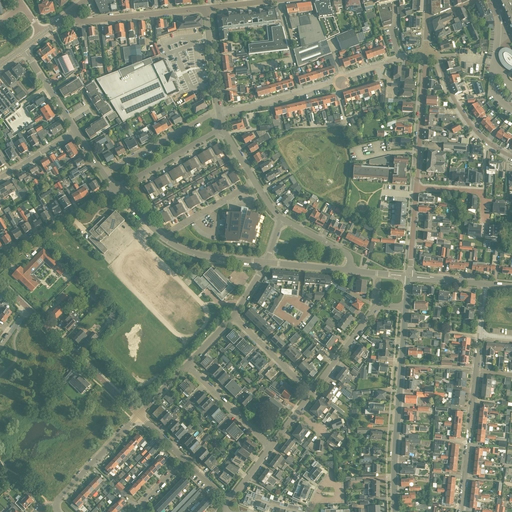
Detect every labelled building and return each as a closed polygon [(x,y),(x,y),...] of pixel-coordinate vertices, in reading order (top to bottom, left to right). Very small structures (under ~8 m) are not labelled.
[(41,15),(47,13),(44,0),(40,0),(42,4),(38,5),(41,15)] [(44,0),(47,13),(54,12),(52,2),(48,3),(47,0),(44,0)] [(96,0),(94,2),(100,15),(105,14),(110,12),(119,11),(120,11),(119,6),(118,0),(96,0)] [(118,0),(119,6),(122,6),(122,11),(129,10),(128,2),(127,2),(126,0),(118,0)] [(147,1),(149,1),(148,0),(141,0),(142,0),(140,1),(141,9),(147,8),(147,1)] [(332,13),(335,21),(338,20),(335,14),(339,12),(337,8),(338,8),(338,9),(342,8),(340,0),(332,0),(333,2),(332,2),(332,6),(334,12),(332,13)] [(346,11),(353,10),(351,0),(344,0),(345,3),(346,11)] [(351,0),(353,10),(353,12),(355,11),(356,14),(362,13),(362,8),(361,8),(360,2),(359,2),(358,2),(358,0),(351,0)] [(360,0),(363,9),(366,19),(367,19),(368,20),(375,18),(372,7),(374,6),(372,0),(360,0)] [(372,0),(374,4),(375,6),(375,9),(377,8),(378,9),(377,10),(382,27),(383,27),(387,26),(392,25),(392,7),(392,6),(394,0),(398,0),(399,0),(398,0),(398,2),(399,6),(402,6),(401,0),(372,0)] [(412,0),(401,0),(402,6),(403,5),(409,4),(410,8),(412,14),(416,13),(422,12),(422,0),(417,0),(412,0)] [(511,0),(500,0),(501,1),(511,25),(511,26),(511,0)] [(335,21),(332,13),(330,8),(329,1),(313,3),(317,17),(326,40),(339,34),(335,21)] [(326,40),(317,17),(316,15),(308,16),(308,12),(311,12),(310,3),(295,5),(307,45),(326,40)] [(483,6),(481,3),(476,5),(479,12),(477,13),(479,17),(481,16),(482,18),(488,16),(486,11),(485,11),(484,10),(485,9),(484,6),(483,6)] [(450,9),(449,4),(445,5),(441,6),(441,5),(439,5),(439,4),(431,5),(431,15),(433,17),(443,12),(450,9)] [(304,46),(307,45),(295,5),(286,6),(292,29),(298,28),(300,40),(303,39),(304,46)] [(399,6),(399,8),(400,14),(400,18),(406,16),(412,14),(410,8),(404,10),(403,5),(402,6),(399,6)] [(256,13),(251,14),(251,20),(257,20),(257,24),(252,25),(252,27),(266,26),(266,29),(269,28),(268,26),(274,25),(274,22),(280,22),(276,8),(268,9),(265,10),(265,9),(264,9),(264,12),(261,12),(261,11),(262,11),(256,11),(256,13)] [(462,24),(466,22),(467,24),(470,23),(468,19),(464,9),(457,12),(459,17),(461,22),(462,24)] [(222,15),(216,16),(218,29),(218,31),(218,32),(219,34),(219,42),(227,41),(227,37),(228,37),(228,33),(226,33),(226,31),(252,27),(252,25),(251,20),(251,14),(250,12),(245,13),(246,14),(242,14),(242,12),(236,13),(237,13),(237,15),(234,15),(233,15),(230,16),(230,14),(230,13),(225,14),(225,16),(222,17),(222,16),(222,15)] [(441,23),(442,24),(452,20),(450,15),(440,19),(433,22),(432,23),(433,26),(441,23)] [(199,20),(198,16),(194,17),(182,19),(182,18),(178,18),(179,23),(177,23),(178,29),(201,27),(201,20),(199,20)] [(419,29),(420,18),(411,18),(411,29),(419,29)] [(157,26),(155,26),(156,30),(156,33),(157,34),(156,35),(156,38),(162,36),(161,29),(163,29),(163,25),(166,25),(166,20),(163,21),(162,20),(156,21),(157,26)] [(464,29),(462,24),(461,22),(455,24),(452,25),(455,33),(464,29)] [(144,25),(144,23),(138,23),(139,30),(138,31),(139,36),(143,36),(143,33),(144,33),(144,30),(145,30),(146,30),(147,29),(148,28),(148,27),(147,26),(146,25),(144,25)] [(365,27),(361,28),(363,33),(370,31),(367,23),(364,24),(365,27)] [(442,24),(441,23),(433,26),(434,33),(444,29),(442,24)] [(172,27),(167,29),(168,33),(169,34),(176,32),(177,31),(176,30),(176,24),(172,24),(172,27)] [(487,51),(488,40),(480,40),(473,24),(469,26),(475,41),(476,41),(477,43),(480,42),(479,51),(487,51)] [(112,32),(111,27),(104,28),(105,36),(109,36),(110,38),(113,38),(113,35),(113,32),(112,32)] [(269,28),(266,29),(268,41),(272,40),(272,43),(285,41),(285,39),(281,27),(269,28)] [(95,33),(94,28),(88,29),(89,37),(88,38),(88,41),(97,39),(97,32),(95,33)] [(450,34),(448,29),(443,31),(443,30),(435,33),(437,39),(441,38),(441,39),(446,37),(445,36),(450,34)] [(85,41),(85,38),(84,30),(78,30),(78,38),(81,38),(83,53),(88,53),(87,41),(85,41)] [(345,50),(359,45),(353,30),(336,37),(341,51),(345,50)] [(66,34),(71,43),(73,42),(75,46),(78,44),(72,31),(66,34)] [(71,43),(66,34),(60,37),(63,42),(62,43),(63,46),(65,45),(66,48),(72,45),(71,43)] [(401,34),(401,38),(402,41),(406,41),(405,46),(406,46),(409,46),(409,45),(414,46),(414,45),(417,45),(418,39),(409,39),(409,38),(406,37),(404,37),(403,34),(401,34)] [(375,45),(376,49),(379,56),(385,54),(382,47),(385,46),(381,37),(377,38),(378,42),(379,42),(379,44),(375,45)] [(307,45),(304,46),(293,50),(298,67),(317,60),(317,59),(331,54),(326,40),(307,45)] [(272,43),(248,46),(249,55),(287,50),(285,41),(272,43)] [(450,43),(450,41),(446,42),(446,41),(438,44),(441,51),(455,47),(454,42),(450,43)] [(156,56),(159,55),(160,55),(155,43),(152,45),(153,47),(149,48),(153,58),(156,56)] [(373,58),(369,47),(368,47),(367,43),(365,44),(366,48),(367,47),(368,50),(369,52),(365,53),(367,60),(373,58)] [(43,49),(49,57),(51,56),(53,59),(56,57),(53,53),(54,52),(49,44),(48,45),(47,44),(46,44),(45,46),(45,48),(43,49)] [(221,54),(233,52),(232,44),(220,45),(221,54)] [(141,62),(141,56),(140,46),(130,47),(131,58),(132,65),(141,62)] [(379,56),(376,49),(372,51),(372,49),(373,49),(372,46),(369,47),(373,58),(379,56)] [(131,62),(131,60),(127,60),(126,48),(123,48),(124,63),(131,62)] [(48,58),(49,57),(43,49),(41,51),(39,50),(37,52),(37,54),(42,61),(44,60),(47,64),(50,61),(48,58)] [(350,65),(356,63),(351,49),(348,50),(349,53),(350,53),(351,56),(352,57),(348,59),(350,65)] [(351,49),(356,63),(362,61),(359,55),(357,56),(356,54),(355,54),(354,52),(353,52),(352,49),(351,49)] [(510,70),(511,70),(511,51),(511,52),(511,51),(510,50),(508,50),(507,49),(506,49),(504,49),(503,50),(502,50),(501,51),(500,52),(500,53),(500,54),(499,56),(499,57),(500,58),(500,59),(501,60),(502,63),(503,65),(505,67),(508,69),(510,70)] [(73,69),(79,67),(76,62),(71,50),(65,52),(67,56),(73,69)] [(241,53),(236,54),(236,58),(245,57),(245,62),(248,61),(247,53),(241,53)] [(327,68),(329,75),(335,73),(333,67),(335,66),(334,63),(334,62),(331,55),(327,56),(331,67),(327,68)] [(74,71),(73,69),(67,56),(58,60),(57,57),(54,59),(59,70),(62,73),(63,73),(64,75),(74,71)] [(223,65),(232,63),(231,56),(222,57),(223,65)] [(98,67),(102,67),(101,57),(100,57),(91,58),(92,68),(93,68),(96,68),(98,67)] [(350,65),(348,59),(343,60),(342,57),(340,58),(341,61),(342,61),(344,68),(350,65)] [(118,71),(96,80),(110,102),(121,120),(123,123),(164,101),(170,97),(176,94),(176,93),(179,92),(174,82),(176,81),(172,73),(170,74),(163,59),(153,64),(150,59),(118,71)] [(455,67),(453,62),(452,59),(448,60),(449,63),(444,64),(447,71),(454,69),(455,72),(461,70),(460,67),(456,68),(456,67),(455,67)] [(323,77),(320,66),(318,61),(316,62),(318,69),(318,70),(318,71),(315,72),(317,79),(323,77)] [(236,72),(250,70),(249,68),(248,62),(245,62),(245,67),(235,68),(236,72)] [(232,63),(223,65),(223,72),(233,71),(232,63)] [(24,73),(17,64),(7,72),(1,77),(11,89),(17,84),(14,81),(24,73)] [(329,75),(327,68),(323,70),(322,68),(323,68),(322,65),(320,66),(323,77),(329,75)] [(312,81),(307,68),(306,66),(304,67),(305,71),(306,71),(307,73),(308,75),(303,76),(306,83),(312,81)] [(317,79),(315,72),(311,73),(310,72),(311,72),(310,69),(309,67),(307,68),(312,81),(317,79)] [(405,73),(401,73),(401,69),(394,68),(393,80),(400,80),(400,82),(404,83),(404,90),(400,90),(399,97),(411,98),(411,91),(414,91),(414,83),(412,83),(413,72),(405,71),(405,73)] [(66,80),(75,73),(74,71),(65,78),(66,80)] [(225,82),(234,81),(233,74),(224,75),(225,82)] [(306,83),(303,76),(299,77),(298,74),(295,75),(296,78),(297,78),(300,85),(306,83)] [(451,86),(461,82),(460,78),(459,75),(449,78),(451,85),(451,86)] [(285,82),(287,88),(293,87),(291,80),(292,80),(291,76),(289,77),(290,80),(285,82)] [(287,88),(285,82),(281,83),(281,81),(281,78),(278,79),(282,90),(287,88)] [(84,88),(78,79),(66,87),(65,86),(59,90),(64,99),(70,95),(71,96),(84,88)] [(234,81),(225,82),(226,89),(235,88),(234,81)] [(436,87),(435,87),(434,87),(435,81),(428,81),(428,90),(434,90),(434,91),(442,90),(441,86),(436,87)] [(264,95),(270,94),(266,82),(264,83),(264,84),(261,85),(262,88),(264,95)] [(276,92),(274,85),(270,86),(269,85),(270,84),(269,82),(266,82),(270,94),(276,92)] [(461,82),(451,86),(455,95),(462,92),(459,87),(464,84),(463,82),(461,82)] [(106,106),(96,90),(97,89),(93,83),(84,88),(88,94),(87,95),(98,112),(99,111),(103,117),(111,112),(107,105),(106,106)] [(378,83),(372,85),(374,91),(379,90),(380,94),(382,93),(381,89),(380,89),(378,83)] [(0,87),(0,111),(2,114),(17,103),(3,85),(0,87)] [(370,93),(374,91),(372,85),(366,86),(369,97),(370,97),(372,104),(375,104),(373,97),(372,97),(371,94),(370,94),(370,93)] [(264,95),(262,88),(257,90),(256,86),(254,87),(255,91),(256,90),(258,97),(264,95)] [(364,99),(369,97),(366,86),(360,88),(362,95),(364,99)] [(483,96),(481,88),(474,89),(474,90),(475,94),(476,93),(477,97),(483,96)] [(355,101),(358,101),(354,90),(348,92),(350,98),(355,97),(355,98),(355,99),(355,101)] [(23,91),(16,96),(20,101),(27,96),(23,91)] [(233,98),(233,96),(236,95),(236,92),(226,94),(228,102),(233,102),(233,103),(237,102),(237,97),(233,98)] [(346,100),(350,98),(348,92),(342,94),(344,100),(343,100),(344,104),(347,103),(346,100)] [(185,103),(195,97),(193,93),(182,98),(185,103)] [(328,97),(330,104),(334,103),(335,106),(337,106),(337,102),(336,102),(334,95),(328,97)] [(36,98),(32,101),(34,104),(33,105),(36,109),(41,105),(44,102),(43,102),(44,101),(41,96),(37,99),(36,98)] [(437,106),(438,97),(427,96),(427,106),(437,106)] [(167,106),(173,102),(170,97),(164,101),(167,106)] [(322,110),(325,109),(322,98),(316,99),(318,106),(322,105),(323,107),(322,107),(322,110)] [(195,113),(206,108),(202,100),(192,106),(195,113)] [(310,112),(313,112),(310,101),(304,102),(306,109),(308,108),(309,110),(310,110),(310,112)] [(473,113),(481,108),(483,107),(479,101),(477,103),(469,108),(473,113)] [(298,115),(301,115),(298,103),(292,105),(294,112),(298,111),(298,112),(298,115)] [(412,113),(412,104),(402,104),(402,112),(412,113)] [(42,117),(51,111),(47,106),(40,111),(43,115),(41,117),(40,115),(34,119),(36,123),(39,121),(38,120),(39,119),(37,117),(41,115),(42,117)] [(286,118),(289,117),(286,106),(280,108),(282,114),(286,114),(286,115),(286,118)] [(481,108),(473,113),(477,119),(480,117),(481,119),(486,115),(481,108)] [(38,120),(39,121),(43,119),(45,118),(47,121),(54,117),(51,111),(42,117),(41,115),(37,117),(39,119),(38,120)] [(110,122),(118,117),(114,112),(107,117),(110,122)] [(158,124),(162,132),(168,129),(164,121),(166,124),(170,122),(165,112),(164,113),(164,112),(161,114),(162,117),(157,120),(158,121),(157,122),(158,124)] [(178,116),(176,112),(173,114),(173,113),(169,115),(172,120),(175,125),(181,121),(178,116)] [(433,127),(433,126),(433,116),(426,116),(425,127),(433,127)] [(486,128),(491,123),(489,122),(491,120),(488,117),(486,118),(481,123),(486,128)] [(25,121),(29,126),(33,123),(29,118),(25,121)] [(90,140),(96,136),(96,135),(108,127),(102,118),(90,126),(91,127),(84,131),(90,140)] [(491,123),(486,128),(491,133),(496,128),(497,126),(499,128),(506,120),(504,118),(497,126),(494,123),(492,125),(491,123)] [(238,130),(244,128),(248,127),(245,119),(235,122),(236,122),(231,124),(233,131),(238,129),(238,130)] [(411,134),(411,125),(400,125),(396,124),(396,120),(387,124),(387,126),(393,127),(393,131),(404,132),(403,133),(411,134)] [(53,135),(57,133),(56,133),(62,129),(57,122),(48,128),(53,135)] [(157,135),(162,132),(158,124),(152,128),(155,133),(157,135)] [(461,130),(458,124),(451,128),(452,130),(448,129),(447,133),(454,134),(461,130)] [(36,133),(31,125),(25,128),(26,130),(29,128),(30,130),(27,132),(30,137),(28,139),(33,147),(38,143),(33,135),(36,133)] [(103,135),(118,127),(117,125),(102,133),(103,135)] [(43,129),(37,133),(41,140),(44,138),(43,136),(46,134),(44,130),(43,129)] [(501,140),(505,134),(503,133),(504,132),(501,129),(496,137),(501,140)] [(133,136),(135,139),(135,140),(138,138),(141,144),(149,140),(145,133),(144,133),(142,130),(138,132),(140,135),(138,137),(137,134),(134,136),(133,136)] [(444,143),(447,144),(447,138),(436,137),(436,139),(432,138),(433,132),(425,131),(424,141),(431,141),(431,142),(444,143)] [(254,138),(251,133),(247,136),(247,135),(242,138),(245,144),(254,138)] [(266,134),(259,138),(252,142),(253,144),(248,148),(247,148),(247,150),(249,153),(250,153),(251,153),(258,149),(257,146),(266,140),(266,141),(270,138),(267,133),(266,134)] [(505,134),(501,140),(507,144),(511,136),(508,134),(507,135),(505,134)] [(106,141),(111,149),(114,147),(107,135),(104,137),(106,140),(106,141)] [(16,148),(18,147),(22,154),(25,152),(27,150),(24,145),(23,144),(26,142),(23,138),(13,143),(16,148)] [(129,151),(137,147),(133,141),(129,143),(128,139),(124,141),(126,145),(129,151)] [(10,161),(17,157),(12,149),(14,147),(11,141),(6,145),(8,149),(6,151),(6,152),(5,152),(10,161)] [(109,150),(111,149),(106,141),(104,141),(106,145),(105,145),(108,150),(102,153),(107,163),(114,159),(109,150)] [(118,157),(124,153),(122,148),(123,147),(120,142),(117,144),(119,148),(115,151),(118,157)] [(467,145),(447,144),(444,143),(443,149),(454,150),(454,151),(466,152),(467,145)] [(66,155),(75,149),(71,144),(64,148),(67,153),(65,154),(66,155)] [(210,149),(217,161),(220,167),(230,161),(228,158),(222,162),(220,159),(219,155),(222,153),(219,148),(220,148),(219,145),(218,146),(217,145),(210,149)] [(469,149),(469,156),(472,157),(472,154),(482,155),(483,149),(481,149),(481,147),(472,146),(472,147),(472,149),(469,149)] [(61,157),(62,159),(66,156),(67,156),(68,155),(71,159),(78,154),(75,149),(66,155),(65,154),(65,153),(61,155),(62,157),(61,157)] [(214,163),(217,161),(210,149),(203,154),(208,162),(211,160),(214,163)] [(428,165),(427,172),(436,173),(438,173),(444,173),(445,167),(445,160),(446,153),(443,153),(440,153),(438,152),(437,152),(429,151),(428,158),(428,160),(428,164),(428,165)] [(263,153),(262,152),(253,157),(257,163),(262,161),(267,158),(264,153),(263,153)] [(205,163),(208,162),(203,154),(195,158),(202,170),(206,168),(205,163)] [(389,156),(383,157),(374,159),(369,161),(369,165),(388,166),(389,156)] [(199,171),(202,170),(195,158),(188,162),(193,170),(196,169),(199,171)] [(393,171),(406,171),(406,166),(407,166),(408,159),(393,158),(393,165),(398,165),(398,169),(396,169),(397,166),(394,166),(393,171)] [(45,171),(48,170),(46,166),(50,164),(46,159),(40,163),(45,171)] [(84,164),(81,159),(78,160),(77,159),(69,164),(72,167),(75,165),(78,168),(84,164)] [(263,173),(270,168),(269,166),(272,164),(270,161),(260,167),(263,173)] [(496,161),(495,170),(502,170),(503,162),(496,161)] [(190,172),(193,170),(188,162),(181,166),(189,181),(189,180),(188,178),(191,176),(190,172)] [(288,169),(284,162),(280,165),(281,168),(283,167),(285,171),(288,169)] [(387,182),(388,170),(360,169),(361,166),(353,165),(352,179),(356,180),(357,177),(362,178),(362,179),(377,180),(377,179),(383,179),(383,181),(387,182)] [(40,173),(38,170),(35,166),(29,170),(31,174),(35,172),(39,178),(44,175),(42,172),(40,173)] [(187,182),(189,181),(181,166),(174,170),(178,179),(181,177),(187,182)] [(462,183),(462,182),(463,182),(464,173),(455,173),(455,169),(450,169),(449,178),(452,179),(452,181),(456,181),(456,182),(457,182),(459,182),(462,183)] [(473,174),(473,170),(473,169),(472,169),(472,170),(468,170),(468,181),(472,181),(471,184),(473,184),(475,184),(480,184),(481,179),(482,179),(482,175),(481,175),(481,174),(477,174),(473,174)] [(176,180),(178,179),(174,170),(166,175),(173,186),(177,184),(176,180)] [(280,175),(277,171),(273,173),(272,172),(265,176),(269,182),(271,180),(272,183),(276,180),(275,178),(280,175)] [(405,177),(406,171),(393,171),(393,175),(396,175),(396,172),(398,172),(397,177),(392,176),(392,183),(406,184),(407,177),(405,177)] [(224,174),(231,186),(238,181),(239,180),(237,178),(236,178),(234,173),(231,175),(228,172),(224,174)] [(26,177),(24,174),(24,173),(17,177),(20,181),(23,179),(26,184),(32,180),(29,176),(26,177)] [(224,190),(231,186),(224,174),(221,176),(222,180),(219,182),(224,190)] [(170,188),(173,186),(166,175),(159,179),(164,187),(167,185),(170,188)] [(94,182),(92,178),(88,180),(90,184),(89,185),(93,191),(99,188),(95,181),(94,182)] [(21,190),(22,190),(15,179),(11,181),(18,192),(17,192),(19,195),(23,193),(21,190)] [(161,189),(164,187),(159,179),(152,183),(159,195),(162,193),(161,189)] [(224,190),(219,182),(216,183),(213,180),(210,182),(217,194),(224,190)] [(3,185),(9,195),(13,192),(16,191),(12,184),(10,185),(8,182),(3,185)] [(58,187),(59,191),(63,189),(59,182),(54,185),(55,189),(58,187)] [(209,198),(217,194),(210,182),(206,184),(207,188),(204,190),(209,198)] [(281,196),(283,195),(282,192),(284,191),(282,189),(286,187),(282,182),(279,184),(280,186),(273,190),(277,195),(278,195),(279,197),(280,196),(281,196)] [(296,182),(291,187),(293,190),(296,187),(299,191),(301,188),(298,186),(296,182)] [(155,197),(159,195),(152,183),(144,187),(145,188),(144,188),(145,191),(146,190),(149,196),(152,194),(155,197)] [(0,195),(2,199),(9,195),(3,185),(0,186),(0,195)] [(78,192),(82,199),(88,195),(84,188),(78,192)] [(209,198),(204,190),(202,192),(199,189),(195,191),(202,203),(209,198)] [(195,207),(202,203),(195,191),(192,192),(193,197),(190,198),(195,207)] [(76,203),(82,199),(78,192),(72,196),(76,203)] [(287,208),(289,203),(294,198),(291,195),(290,196),(287,193),(282,198),(283,198),(281,201),(287,208)] [(437,204),(438,198),(427,197),(427,196),(420,195),(419,202),(437,204)] [(317,197),(315,196),(314,197),(314,196),(312,198),(311,197),(309,201),(310,202),(309,205),(311,207),(317,197)] [(476,209),(477,197),(469,196),(468,203),(465,203),(465,209),(476,209)] [(64,209),(70,206),(65,197),(59,200),(64,209)] [(180,215),(187,211),(180,197),(176,199),(177,201),(178,205),(175,207),(180,215)] [(195,207),(190,198),(187,200),(184,197),(181,199),(180,197),(187,211),(195,207)] [(54,215),(61,212),(57,206),(58,205),(56,201),(52,203),(54,207),(51,209),(54,215)] [(505,207),(505,204),(504,204),(504,201),(499,201),(499,204),(495,204),(495,208),(494,208),(493,213),(500,214),(501,214),(501,211),(505,211),(505,207)] [(301,208),(302,206),(297,203),(296,206),(295,206),(292,211),(300,215),(301,211),(305,213),(306,210),(301,208)] [(180,215),(175,207),(173,208),(169,205),(166,207),(173,219),(180,215)] [(330,218),(336,207),(333,205),(330,210),(329,210),(326,216),(330,218)] [(24,213),(22,211),(20,207),(17,209),(25,222),(28,221),(24,213)] [(45,208),(44,207),(37,211),(40,216),(41,215),(45,221),(50,218),(47,213),(48,212),(46,208),(45,208)] [(165,224),(173,219),(166,207),(163,209),(163,210),(159,213),(163,220),(163,221),(164,224),(165,223),(165,224)] [(261,216),(247,213),(248,210),(241,208),(240,215),(226,213),(225,225),(224,225),(223,231),(224,231),(223,242),(237,244),(237,245),(239,246),(240,242),(249,244),(254,245),(261,216)] [(315,223),(320,214),(317,213),(317,211),(314,209),(311,214),(308,219),(315,223)] [(17,223),(10,212),(6,215),(10,222),(12,221),(15,225),(17,223)] [(124,221),(115,212),(106,220),(104,218),(89,232),(92,235),(88,239),(104,254),(108,250),(100,242),(107,235),(109,236),(124,221)] [(35,227),(41,223),(35,214),(31,216),(34,221),(32,222),(35,227)] [(320,214),(315,223),(322,226),(325,221),(324,221),(326,218),(323,216),(320,214)] [(425,222),(443,224),(452,225),(452,222),(450,222),(451,220),(443,219),(436,218),(436,217),(424,216),(424,219),(424,220),(424,222),(425,222)] [(22,221),(21,219),(18,221),(19,223),(25,233),(31,230),(27,223),(25,224),(23,220),(22,221)] [(334,232),(338,224),(332,221),(327,229),(334,232)] [(338,224),(334,232),(340,236),(344,228),(341,226),(338,224)] [(373,227),(366,224),(365,224),(363,228),(371,232),(373,228),(372,228),(373,227)] [(481,226),(477,226),(477,225),(474,225),(474,226),(469,226),(469,234),(476,235),(475,237),(481,237),(481,226)] [(15,239),(22,235),(16,226),(13,227),(14,228),(9,232),(12,237),(13,236),(15,239)] [(496,238),(497,235),(498,235),(498,230),(497,230),(497,227),(490,226),(489,235),(485,235),(485,241),(493,242),(493,238),(496,238)] [(396,230),(394,230),(390,229),(390,235),(396,236),(396,239),(400,239),(401,237),(403,237),(404,230),(396,230)] [(10,237),(6,231),(3,233),(5,236),(2,239),(6,245),(11,242),(9,238),(10,237)] [(358,237),(359,235),(356,233),(355,235),(349,232),(345,238),(348,240),(355,244),(358,237)] [(424,241),(430,241),(430,237),(437,238),(438,233),(434,233),(427,232),(427,234),(424,233),(424,241)] [(365,240),(358,237),(355,244),(361,247),(365,249),(369,242),(365,240)] [(401,252),(402,246),(386,244),(385,253),(394,254),(394,253),(398,253),(398,252),(401,252)] [(20,267),(12,276),(17,281),(18,279),(31,292),(36,288),(39,285),(41,283),(38,280),(33,275),(45,263),(51,269),(57,263),(43,249),(33,259),(23,269),(20,267)] [(458,260),(457,269),(457,270),(460,271),(461,269),(464,270),(465,266),(469,267),(469,263),(464,263),(464,264),(459,264),(459,261),(461,261),(462,253),(459,252),(458,261),(458,260)] [(438,266),(442,267),(443,259),(438,258),(438,257),(431,256),(431,260),(431,259),(430,266),(438,267),(438,266)] [(430,266),(431,259),(427,259),(427,261),(426,261),(426,257),(422,257),(422,261),(423,261),(423,266),(430,266)] [(457,269),(458,260),(447,259),(446,265),(450,265),(449,268),(457,269)] [(484,266),(484,263),(477,262),(477,263),(473,262),(472,267),(476,267),(476,271),(483,271),(484,266)] [(60,276),(65,272),(58,265),(54,270),(60,276)] [(213,272),(210,269),(200,279),(193,272),(188,276),(203,291),(208,287),(221,302),(235,289),(216,269),(213,272)] [(272,275),(270,275),(269,280),(271,281),(271,280),(277,281),(278,272),(272,271),(272,275)] [(365,289),(366,282),(356,281),(356,287),(352,287),(352,291),(355,291),(355,293),(365,294),(366,289),(365,289)] [(338,285),(332,282),(331,286),(345,293),(347,289),(339,285),(338,285)] [(262,289),(269,293),(272,289),(264,284),(262,289)] [(434,295),(435,288),(413,287),(413,295),(421,296),(421,291),(429,291),(428,295),(434,295)] [(266,298),(269,293),(262,289),(259,293),(266,298)] [(448,302),(449,294),(444,293),(444,292),(440,292),(439,303),(445,304),(445,302),(448,302)] [(264,302),(266,298),(259,293),(256,297),(264,302)] [(64,303),(69,298),(64,294),(59,299),(64,303)] [(470,307),(470,306),(470,305),(474,306),(475,295),(461,294),(460,299),(461,299),(461,301),(467,302),(467,307),(470,307)] [(261,306),(264,302),(256,297),(253,302),(261,306)] [(358,311),(363,305),(352,297),(350,300),(354,303),(352,305),(358,311)] [(344,302),(341,300),(339,303),(346,309),(348,307),(346,305),(347,303),(345,301),(344,302)] [(2,314),(7,318),(11,313),(0,305),(2,303),(0,302),(0,308),(1,309),(1,310),(3,312),(2,314)] [(430,310),(430,303),(428,303),(415,302),(414,310),(430,310)] [(341,312),(344,307),(339,303),(335,308),(341,312)] [(56,319),(63,312),(65,309),(59,304),(57,307),(58,308),(51,314),(56,319)] [(440,319),(441,308),(434,307),(433,318),(440,319)] [(468,312),(469,309),(461,308),(460,312),(460,313),(465,313),(464,322),(465,323),(468,323),(469,322),(469,320),(473,320),(474,313),(468,312)] [(249,319),(255,313),(251,309),(245,315),(249,319)] [(335,315),(348,325),(352,319),(346,314),(344,317),(334,309),(331,313),(335,315)] [(63,326),(67,331),(71,328),(72,326),(74,329),(81,322),(77,318),(75,319),(72,316),(75,313),(73,310),(69,314),(64,318),(68,321),(63,326)] [(112,312),(108,318),(112,321),(116,316),(112,312)] [(252,322),(259,316),(255,313),(249,319),(252,322)] [(343,331),(348,325),(335,315),(333,317),(338,321),(337,322),(339,324),(337,326),(343,331)] [(256,326),(262,320),(259,316),(252,322),(256,326)] [(425,322),(425,316),(420,316),(412,316),(411,324),(419,325),(419,323),(421,323),(421,322),(422,322),(425,322)] [(325,323),(332,329),(336,325),(328,319),(325,323)] [(260,330),(266,323),(262,320),(256,326),(260,330)] [(383,331),(384,321),(384,323),(377,323),(377,327),(374,327),(373,334),(376,335),(376,333),(379,333),(379,331),(383,331)] [(384,321),(383,331),(383,340),(389,341),(389,338),(386,338),(386,330),(390,330),(391,322),(384,321)] [(263,333),(270,327),(266,323),(260,330),(263,333)] [(329,334),(332,329),(325,323),(324,324),(326,325),(323,329),(329,334)] [(270,327),(263,333),(267,337),(273,331),(270,327)] [(87,337),(86,336),(80,330),(72,338),(78,344),(84,338),(91,344),(98,337),(92,332),(87,337)] [(233,345),(240,337),(233,330),(226,338),(233,345)] [(432,338),(432,331),(426,331),(426,333),(419,333),(419,332),(414,331),(414,333),(410,332),(410,339),(413,339),(413,341),(417,341),(417,339),(418,339),(418,337),(432,338)] [(276,345),(285,336),(282,333),(278,338),(275,336),(271,341),(276,345)] [(322,337),(333,345),(337,338),(332,334),(329,338),(324,334),(322,337)] [(289,359),(297,351),(292,346),(300,338),(298,335),(296,337),(297,337),(291,343),(287,347),(290,349),(284,354),(289,359)] [(297,337),(296,337),(294,335),(289,341),(291,343),(297,337)] [(285,336),(276,345),(280,350),(285,345),(283,343),(287,338),(285,336)] [(240,352),(248,345),(240,337),(233,345),(240,352)] [(333,345),(322,337),(320,339),(326,343),(323,346),(324,347),(329,350),(333,345)] [(315,339),(312,342),(313,343),(316,345),(320,349),(323,345),(315,339)] [(456,344),(455,346),(460,346),(460,347),(459,347),(458,351),(462,351),(469,352),(470,346),(460,345),(460,343),(459,342),(456,342),(456,344)] [(493,364),(494,352),(495,345),(487,344),(486,357),(486,363),(493,364)] [(245,362),(255,352),(248,345),(240,352),(245,357),(242,360),(245,362)] [(318,351),(320,349),(316,345),(310,351),(305,356),(307,359),(313,354),(311,352),(316,348),(318,351)] [(366,354),(368,351),(360,345),(355,351),(362,356),(364,358),(367,355),(366,354)] [(504,361),(505,346),(495,345),(494,352),(499,352),(498,357),(500,357),(498,370),(503,370),(504,361)] [(430,354),(430,349),(424,348),(424,347),(418,346),(418,349),(413,349),(409,349),(408,356),(412,356),(412,357),(413,358),(416,358),(417,357),(417,356),(417,354),(423,355),(423,352),(424,352),(424,353),(430,354)] [(388,357),(389,350),(378,350),(378,360),(384,360),(385,357),(388,357)] [(297,351),(289,359),(294,364),(302,355),(297,351)] [(359,359),(362,356),(355,351),(351,357),(359,364),(361,361),(359,359)] [(255,366),(262,359),(255,352),(245,362),(247,364),(249,363),(254,368),(255,366)] [(208,372),(218,361),(215,359),(212,362),(208,357),(200,365),(208,372)] [(258,378),(270,366),(262,359),(255,366),(260,371),(257,374),(259,376),(258,377),(258,378)] [(215,379),(222,371),(217,366),(220,363),(218,361),(208,372),(215,379)] [(303,372),(308,366),(304,362),(298,368),(303,372)] [(384,365),(379,364),(379,365),(372,365),(371,375),(378,375),(378,371),(386,372),(387,366),(384,365)] [(270,366),(258,378),(261,380),(265,376),(270,381),(270,380),(272,382),(276,378),(274,376),(277,373),(270,366)] [(308,366),(303,372),(307,377),(313,371),(308,366)] [(339,373),(350,381),(352,379),(346,374),(349,371),(343,367),(339,373)] [(358,372),(357,372),(352,367),(351,368),(353,369),(350,373),(356,377),(358,374),(358,372)] [(414,381),(414,380),(414,378),(414,373),(420,374),(420,372),(428,373),(428,369),(420,368),(413,368),(413,371),(408,370),(407,378),(409,378),(409,381),(413,381),(414,381)] [(64,378),(67,380),(74,373),(71,371),(64,378)] [(222,386),(232,375),(230,373),(227,376),(222,371),(215,379),(222,386)] [(348,384),(350,381),(339,373),(335,378),(343,385),(345,382),(348,384)] [(229,393),(237,385),(232,381),(235,378),(232,375),(222,386),(229,393)] [(76,376),(71,381),(74,384),(78,389),(80,387),(84,391),(90,385),(81,376),(79,378),(76,376)] [(184,392),(191,384),(186,379),(179,387),(181,389),(179,391),(182,394),(184,391),(184,392)] [(457,380),(454,379),(454,383),(457,383),(457,387),(465,388),(466,381),(457,380)] [(414,381),(413,381),(412,384),(406,383),(406,390),(413,391),(413,390),(415,390),(417,389),(417,385),(420,385),(420,380),(414,380),(414,381)] [(486,388),(491,389),(491,388),(496,388),(496,385),(491,385),(492,382),(483,381),(482,391),(486,391),(486,388)] [(288,392),(291,388),(284,383),(278,390),(277,390),(271,386),(269,388),(279,397),(281,395),(287,400),(291,395),(288,392)] [(190,401),(199,391),(191,384),(184,392),(189,396),(184,401),(183,401),(178,406),(182,409),(189,400),(190,401)] [(237,400),(247,389),(245,387),(242,390),(237,385),(229,393),(237,400)] [(276,395),(263,385),(260,390),(263,393),(264,391),(273,398),(276,395)] [(348,393),(337,385),(335,388),(331,385),(326,390),(335,396),(337,398),(342,392),(346,396),(348,393)] [(341,388),(348,393),(352,396),(352,393),(343,385),(341,388)] [(490,399),(491,389),(486,388),(486,391),(482,391),(482,398),(490,399)] [(247,389),(237,400),(244,407),(252,400),(246,394),(249,391),(247,389)] [(453,392),(453,389),(447,389),(447,393),(452,393),(452,398),(455,399),(464,400),(465,393),(456,392),(453,392)] [(331,401),(335,396),(326,390),(320,398),(331,407),(334,409),(337,412),(337,411),(342,415),(344,413),(332,403),(331,401)] [(199,406),(206,398),(199,391),(190,401),(192,403),(194,401),(199,406)] [(167,395),(164,398),(171,405),(174,402),(173,401),(167,395)] [(417,397),(406,396),(405,404),(417,405),(417,397)] [(204,416),(214,406),(206,398),(199,406),(204,411),(201,413),(204,416)] [(275,415),(282,407),(270,398),(265,405),(272,411),(271,412),(275,415)] [(329,410),(331,407),(320,398),(318,401),(314,406),(322,412),(325,407),(329,410)] [(463,407),(464,400),(455,399),(455,402),(454,402),(454,405),(452,405),(452,404),(446,403),(445,407),(450,408),(451,408),(451,406),(463,407)] [(381,405),(381,404),(376,404),(376,405),(368,404),(368,410),(365,409),(364,414),(373,414),(374,411),(383,411),(384,405),(381,405)] [(214,420),(221,413),(214,406),(204,416),(206,418),(209,415),(214,420)] [(318,418),(322,412),(314,406),(312,409),(311,408),(308,412),(312,415),(313,414),(318,418)] [(489,413),(501,415),(501,414),(498,414),(498,412),(491,411),(491,410),(488,410),(488,407),(481,406),(480,412),(487,413),(489,413)] [(164,411),(162,410),(160,407),(152,414),(157,419),(165,412),(164,411)] [(335,414),(337,412),(334,409),(330,415),(329,417),(331,419),(332,422),(330,423),(333,429),(342,425),(339,419),(338,419),(337,415),(335,414)] [(413,422),(413,417),(412,417),(413,412),(416,412),(417,409),(413,409),(413,410),(405,410),(405,416),(407,416),(406,421),(413,422)] [(452,410),(452,413),(453,413),(452,418),(455,419),(462,419),(463,413),(457,412),(457,410),(452,410)] [(165,426),(175,416),(173,413),(170,417),(165,412),(157,419),(165,426)] [(218,430),(228,420),(221,413),(214,420),(218,425),(216,427),(218,430)] [(172,433),(179,426),(175,421),(178,418),(175,416),(165,426),(172,433)] [(489,419),(487,418),(487,419),(479,418),(479,424),(497,426),(497,424),(489,423),(489,419)] [(228,434),(235,427),(228,420),(218,430),(220,432),(223,429),(228,434)] [(296,430),(304,436),(308,431),(303,427),(303,426),(299,423),(297,427),(296,427),(298,428),(296,430)] [(179,441),(190,430),(187,428),(184,431),(179,426),(172,433),(179,441)] [(418,441),(418,440),(419,435),(409,435),(409,431),(413,431),(414,427),(403,426),(403,434),(408,434),(408,436),(411,436),(411,439),(413,439),(413,440),(418,441)] [(235,427),(228,434),(236,441),(243,434),(235,427)] [(187,448),(194,440),(189,435),(192,432),(190,430),(179,441),(187,448)] [(204,430),(202,432),(208,439),(210,437),(204,430)] [(300,441),(304,436),(296,430),(292,435),(297,439),(295,441),(300,445),(302,443),(300,441)] [(487,436),(487,431),(478,430),(477,437),(499,439),(496,438),(496,436),(487,436)] [(381,440),(382,431),(370,431),(369,440),(381,440)] [(449,436),(449,439),(454,440),(454,439),(460,439),(461,433),(450,431),(450,436),(449,436)] [(336,437),(334,436),(332,434),(328,440),(331,443),(329,446),(335,449),(337,447),(336,446),(340,441),(341,441),(343,438),(338,434),(336,437)] [(133,439),(141,446),(145,442),(137,435),(133,439)] [(139,448),(141,446),(133,439),(129,443),(134,448),(136,446),(139,448)] [(194,455),(201,447),(194,440),(187,448),(194,455)] [(239,446),(241,448),(250,455),(256,446),(248,440),(243,446),(241,444),(239,446)] [(284,445),(296,454),(298,451),(292,447),(294,444),(288,440),(284,445)] [(307,451),(309,449),(310,450),(315,450),(315,451),(322,452),(323,442),(316,441),(316,444),(313,444),(310,441),(309,444),(305,449),(306,450),(307,451)] [(129,443),(128,442),(125,446),(126,447),(125,448),(132,455),(135,452),(132,449),(134,448),(129,443)] [(148,453),(151,456),(152,454),(156,450),(160,446),(157,444),(153,448),(148,453)] [(201,462),(209,454),(204,450),(207,446),(205,444),(201,447),(194,455),(201,462)] [(446,451),(459,453),(459,446),(453,445),(454,444),(449,444),(448,447),(452,447),(452,451),(446,451)] [(294,456),(296,454),(284,445),(280,451),(286,455),(288,452),(294,456)] [(128,459),(132,455),(125,448),(121,452),(128,459)] [(244,463),(250,455),(241,448),(235,456),(244,463)] [(475,456),(482,457),(483,452),(489,452),(490,449),(482,448),(481,450),(476,449),(475,456)] [(311,454),(307,451),(306,450),(304,453),(306,454),(303,459),(305,461),(306,461),(311,454)] [(124,463),(128,459),(121,452),(117,456),(124,463)] [(208,469),(216,461),(209,454),(201,462),(208,469)] [(154,459),(161,466),(166,462),(158,455),(154,459)] [(292,463),(287,458),(285,461),(277,455),(273,460),(285,468),(286,466),(284,464),(286,462),(290,465),(292,463)] [(120,467),(124,463),(117,456),(113,461),(117,465),(118,465),(120,467)] [(237,471),(244,463),(235,456),(229,465),(237,471)] [(482,460),(482,457),(475,456),(475,462),(485,464),(485,465),(488,466),(488,464),(489,464),(489,462),(492,463),(492,462),(485,461),(485,460),(482,460)] [(457,466),(458,459),(441,457),(441,459),(447,460),(447,464),(450,464),(450,465),(457,466)] [(157,471),(150,464),(148,466),(144,462),(145,461),(143,459),(140,462),(142,465),(143,464),(146,468),(153,475),(157,471)] [(157,471),(161,466),(154,459),(150,464),(157,471)] [(283,471),(285,468),(273,460),(269,465),(275,469),(277,466),(283,471)] [(115,467),(117,465),(113,461),(108,465),(116,472),(118,470),(115,467)] [(231,479),(222,472),(215,467),(218,464),(216,461),(208,469),(211,471),(212,470),(220,477),(219,478),(227,485),(231,479)] [(310,467),(313,469),(310,472),(318,479),(321,476),(320,474),(321,473),(318,470),(320,467),(314,462),(310,467)] [(237,471),(229,465),(226,463),(224,465),(226,466),(222,472),(231,479),(237,471)] [(379,474),(379,465),(374,465),(374,464),(365,463),(365,468),(370,468),(370,472),(371,473),(379,474)] [(114,474),(116,472),(108,465),(104,469),(105,470),(103,472),(107,476),(111,471),(114,474)] [(457,472),(457,466),(450,465),(450,470),(446,469),(445,473),(451,473),(451,471),(457,472)] [(415,475),(415,466),(401,466),(401,475),(415,475)] [(149,479),(153,475),(146,468),(142,472),(149,479)] [(262,475),(274,484),(277,481),(270,476),(271,473),(266,469),(262,475)] [(485,470),(481,469),(481,470),(474,469),(473,476),(479,476),(479,478),(484,478),(485,470)] [(145,483),(149,479),(142,472),(138,477),(145,483)] [(316,482),(318,479),(310,472),(308,475),(305,473),(301,478),(307,482),(309,480),(313,483),(314,481),(316,482)] [(273,486),(274,484),(262,475),(258,480),(260,481),(259,483),(267,489),(265,492),(268,494),(273,488),(267,484),(267,485),(264,483),(266,481),(273,486)] [(93,481),(100,488),(105,483),(98,476),(93,481)] [(141,488),(145,483),(138,477),(134,481),(141,488)] [(448,485),(455,486),(456,479),(450,479),(450,477),(445,477),(445,480),(448,480),(448,485)] [(179,483),(184,488),(189,484),(183,478),(179,483)] [(402,488),(409,487),(409,483),(413,483),(413,478),(405,479),(405,481),(401,481),(402,488)] [(299,480),(297,486),(300,487),(299,490),(309,495),(310,491),(308,490),(309,488),(306,486),(307,483),(299,480)] [(368,489),(379,489),(379,482),(374,482),(374,481),(364,480),(364,484),(368,484),(368,489)] [(96,492),(100,488),(93,481),(89,485),(96,492)] [(137,492),(141,488),(134,481),(131,483),(134,485),(132,488),(137,492)] [(180,492),(184,488),(179,483),(175,487),(180,492)] [(92,497),(96,492),(89,485),(85,490),(92,497)] [(137,492),(132,488),(130,486),(126,490),(132,496),(137,492)] [(176,497),(180,492),(175,487),(170,491),(176,497)] [(379,497),(379,489),(368,489),(368,495),(369,495),(369,496),(359,496),(359,500),(364,500),(364,501),(370,501),(370,498),(373,498),(373,497),(379,497)] [(478,494),(479,490),(472,489),(471,495),(481,497),(481,498),(484,499),(484,497),(485,497),(485,495),(478,494)] [(23,499),(29,506),(33,501),(29,497),(31,495),(26,490),(23,492),(27,495),(23,499)] [(90,498),(92,497),(85,490),(81,494),(85,498),(88,496),(90,498)] [(297,494),(294,493),(292,498),(299,501),(301,498),(304,500),(305,498),(307,498),(309,495),(299,490),(297,494)] [(172,501),(176,497),(170,491),(166,495),(172,501)] [(254,502),(257,494),(252,492),(250,495),(247,494),(245,497),(241,501),(243,502),(243,504),(247,505),(248,504),(250,504),(251,501),(254,502)] [(108,495),(121,508),(123,506),(123,507),(125,507),(127,505),(126,504),(126,503),(125,503),(121,499),(118,502),(109,493),(108,495)] [(403,504),(411,504),(411,499),(416,499),(415,493),(409,493),(409,497),(402,497),(403,504)] [(81,503),(82,502),(85,498),(81,494),(77,498),(81,503)] [(261,511),(265,501),(261,500),(262,496),(257,494),(254,502),(257,503),(255,507),(257,508),(257,509),(261,511)] [(120,509),(121,508),(108,495),(106,496),(109,499),(108,499),(112,503),(110,505),(112,507),(111,507),(116,511),(119,511),(121,511),(120,510),(120,509)] [(168,505),(172,501),(166,495),(162,500),(168,505)] [(23,499),(21,497),(15,504),(19,508),(21,506),(25,510),(29,506),(23,499)] [(84,504),(82,502),(81,503),(77,498),(73,503),(77,507),(74,510),(76,511),(79,509),(84,504)] [(453,506),(454,499),(447,498),(446,502),(442,502),(442,505),(449,506),(449,505),(453,506)] [(200,504),(206,509),(210,505),(205,499),(200,504)] [(268,502),(265,501),(261,511),(263,511),(264,511),(265,511),(267,511),(269,508),(272,509),(275,501),(269,499),(268,502)] [(163,509),(168,505),(162,500),(158,504),(163,509)] [(281,511),(283,507),(279,506),(280,503),(275,501),(272,509),(276,510),(275,511),(281,511)] [(481,503),(477,503),(470,502),(470,509),(475,509),(475,510),(480,511),(492,511),(481,509),(481,508),(480,508),(481,503)] [(7,511),(8,511),(16,511),(18,509),(12,503),(10,505),(11,507),(7,511)]
